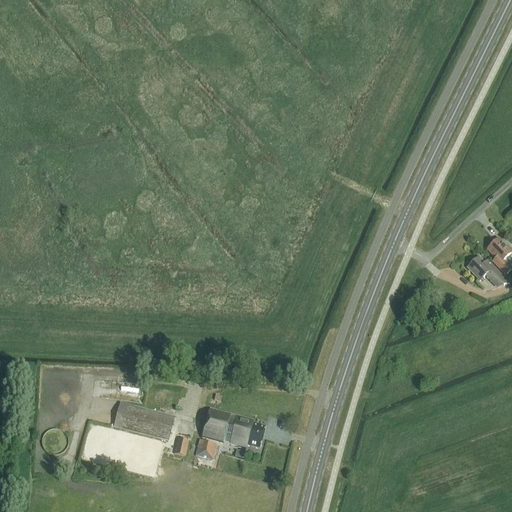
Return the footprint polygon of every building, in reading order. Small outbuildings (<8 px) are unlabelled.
[(503,262),(511,254),(499,240),(487,251),(496,260),(492,263),(505,277),(511,272),(503,262)] [(485,264),(479,258),(467,269),(480,282),(485,277),(497,289),(509,284),(487,261),(485,264)] [(168,442),(174,418),(120,404),(114,429),(168,442)] [(253,425),(254,422),(238,417),(237,418),(230,417),(231,415),(210,409),(202,438),(246,451),(247,447),(260,450),(266,429),(253,425)] [(187,441),(177,439),(174,455),(184,457),(187,441)] [(218,445),(199,441),(195,457),(214,461),(218,445)]
